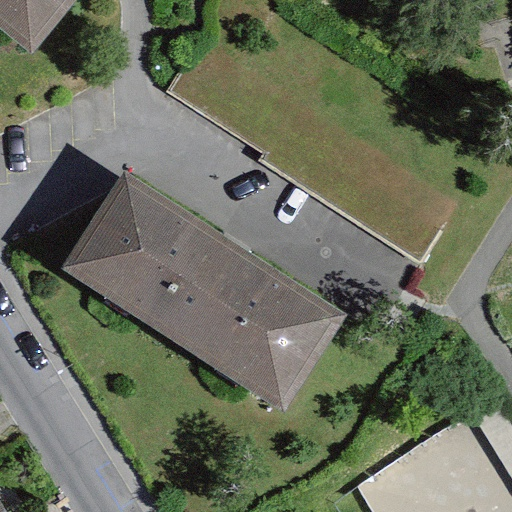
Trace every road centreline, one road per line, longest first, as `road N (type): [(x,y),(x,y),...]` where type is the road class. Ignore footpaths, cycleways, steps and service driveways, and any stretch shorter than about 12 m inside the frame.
road 1 (residential): [(114,511),(0,320)]
road 2 (unknown): [(511,374),(469,311),(469,291),(511,224)]
road 3 (unknown): [(0,223),(154,141)]
